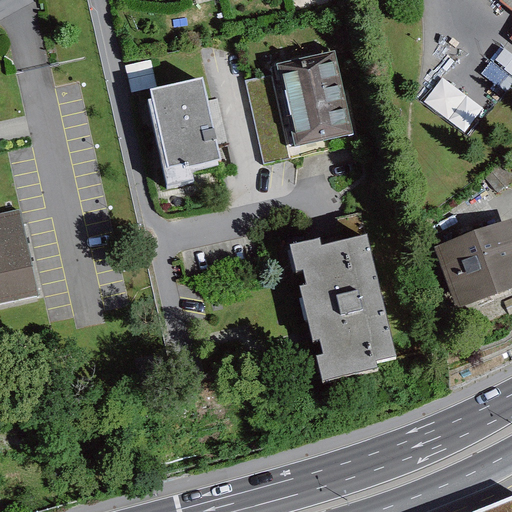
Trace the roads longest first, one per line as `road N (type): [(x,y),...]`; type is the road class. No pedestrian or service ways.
road 1 (primary): [(511,394),(342,464),(170,511)]
road 2 (primary): [(374,511),(511,452)]
